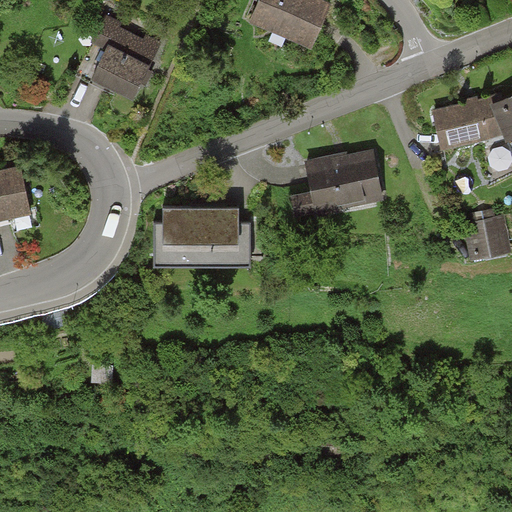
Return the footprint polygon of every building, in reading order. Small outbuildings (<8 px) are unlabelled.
[(310,47),(329,6),(315,0),(260,0),(251,21),(310,47)] [(92,79),(132,99),(158,45),(103,18),(91,43),(106,50),(92,79)] [(509,139),(511,137),(511,98),(501,102),(500,98),(433,113),(442,151),(508,136),(509,139)] [(319,208),(381,199),(375,151),(312,159),(319,208)] [(0,218),(26,213),(17,168),(0,171),(0,218)] [(155,262),(249,263),(249,222),(237,222),(237,210),(163,209),(163,222),(156,222),(155,262)] [(471,258),(509,255),(505,221),(467,224),(471,258)]
